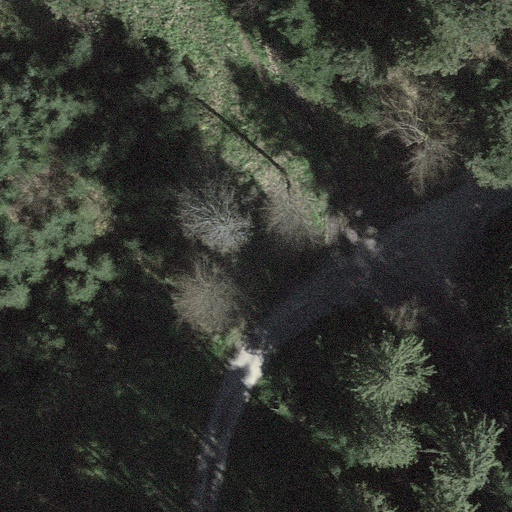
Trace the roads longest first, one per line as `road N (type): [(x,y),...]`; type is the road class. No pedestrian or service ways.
road 1 (track): [(400,248),(308,303),(216,420),(210,511)]
road 2 (track): [(511,394),(400,248)]
road 3 (track): [(400,248),(511,199)]
